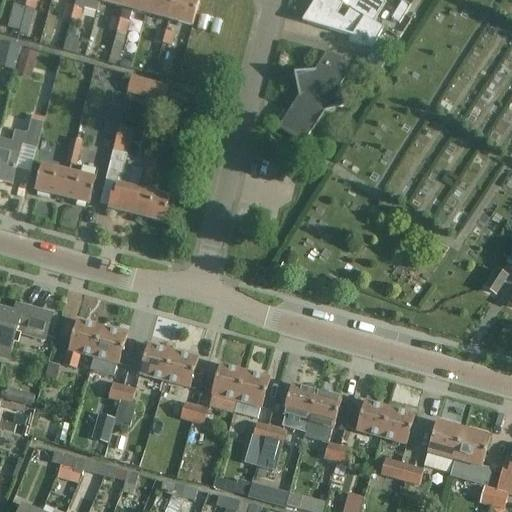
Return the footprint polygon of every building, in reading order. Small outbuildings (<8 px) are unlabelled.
[(26,8),(27,0),(18,0),(17,6),(26,8)] [(37,0),(27,0),(26,8),(34,10),(37,0)] [(76,0),(74,9),(71,20),(71,21),(79,23),(82,10),(97,14),(100,2),(101,3),(101,0),(76,0)] [(101,0),(101,3),(123,8),(124,9),(125,0),(101,0)] [(123,8),(120,20),(120,21),(117,33),(116,33),(108,64),(117,66),(132,11),(146,15),(150,0),(125,0),(124,9),(123,8)] [(169,21),(174,0),(150,0),(146,15),(169,21)] [(174,0),(169,21),(173,22),(192,27),(199,0),(174,0)] [(370,49),(383,29),(365,18),(364,18),(335,0),(315,0),(303,21),(302,22),(303,23),(350,37),(348,42),(370,49)] [(335,0),(364,18),(365,18),(376,0),(335,0)] [(397,11),(404,15),(410,7),(402,2),(397,11)] [(71,20),(74,9),(66,6),(62,18),(71,20)] [(404,15),(397,11),(391,20),(398,25),(404,15)] [(120,21),(120,20),(112,18),(108,30),(116,33),(117,33),(120,21)] [(154,43),(162,45),(165,33),(157,31),(154,43)] [(175,35),(165,33),(162,45),(171,47),(175,35)] [(20,48),(0,42),(0,68),(14,72),(20,48)] [(23,50),(16,74),(30,78),(36,54),(23,50)] [(299,96),(287,114),(278,129),(303,145),(324,112),(344,108),(340,87),(352,68),(327,52),(314,71),(294,76),(299,96)] [(369,55),(364,64),(378,73),(384,64),(369,55)] [(43,78),(46,64),(38,61),(33,76),(43,78)] [(131,77),(127,94),(146,99),(160,102),(165,103),(168,90),(169,87),(131,77)] [(168,90),(165,103),(162,112),(179,117),(182,106),(185,107),(188,95),(168,90)] [(3,140),(0,139),(0,183),(12,186),(22,145),(37,149),(43,124),(32,121),(28,136),(15,132),(12,142),(3,140)] [(70,166),(77,141),(71,140),(65,164),(70,166)] [(82,142),(77,141),(70,166),(76,167),(82,142)] [(113,152),(108,172),(103,191),(113,193),(109,210),(136,217),(142,191),(119,186),(127,156),(113,152)] [(145,158),(142,170),(153,173),(157,161),(145,158)] [(41,167),(40,172),(35,192),(62,199),(68,173),(41,167)] [(150,185),(153,173),(142,170),(138,182),(150,185)] [(68,173),(62,199),(89,205),(96,180),(68,173)] [(142,191),(136,217),(163,224),(170,198),(142,191)] [(496,271),(493,277),(485,288),(495,295),(506,278),(496,271)] [(45,340),(46,335),(52,316),(17,306),(14,314),(0,309),(0,357),(9,360),(17,332),(45,340)] [(68,350),(63,367),(76,370),(80,355),(94,358),(102,330),(77,323),(71,342),(69,350),(68,350)] [(94,358),(90,373),(113,379),(117,365),(119,365),(121,356),(127,337),(102,330),(94,358)] [(165,383),(173,354),(148,347),(139,376),(165,383)] [(173,354),(165,383),(190,390),(198,360),(173,354)] [(49,365),(45,380),(56,383),(60,367),(49,365)] [(236,403),(244,374),(219,367),(211,396),(236,403)] [(236,403),(237,403),(234,411),(258,418),(260,409),(261,410),(269,381),(244,374),(236,403)] [(113,385),(103,421),(113,424),(124,388),(113,385)] [(291,387),(286,406),(283,415),(285,416),(282,426),(291,429),(305,432),(316,394),(291,387)] [(124,388),(113,424),(130,429),(136,407),(131,405),(135,391),(124,388)] [(8,389),(5,400),(32,408),(35,396),(8,389)] [(341,401),(316,394),(305,432),(306,433),(304,439),(328,445),(332,429),(333,429),(341,401)] [(364,403),(359,422),(356,432),(381,439),(389,410),(364,403)] [(185,405),(175,440),(184,443),(191,423),(196,408),(185,405)] [(207,411),(196,408),(191,423),(203,427),(207,411)] [(414,417),(389,410),(381,439),(406,446),(414,417)] [(436,423),(423,468),(449,475),(453,461),(454,462),(463,431),(436,423)] [(68,427),(59,425),(55,441),(64,444),(68,427)] [(245,464),(256,467),(267,428),(257,425),(245,464)] [(267,428),(256,467),(274,473),(285,433),(267,428)] [(490,438),(463,431),(454,462),(481,469),(490,438)] [(117,437),(114,449),(122,452),(125,439),(117,437)] [(329,445),(324,460),(335,464),(340,448),(329,445)] [(340,448),(335,464),(346,468),(351,452),(340,448)] [(62,466),(66,457),(54,454),(51,463),(61,466),(62,466)] [(491,455),(484,481),(496,484),(503,458),(491,455)] [(87,463),(66,457),(62,466),(61,466),(57,480),(79,486),(83,472),(87,463)] [(497,492),(495,492),(491,507),(492,508),(491,511),(502,511),(503,511),(504,511),(508,496),(511,496),(511,460),(506,459),(497,492)] [(385,461),(381,477),(406,484),(411,468),(385,461)] [(87,463),(83,472),(104,478),(108,468),(96,465),(87,463)] [(117,471),(108,468),(104,478),(114,481),(115,478),(125,481),(126,482),(130,474),(127,473),(117,471)] [(422,471),(411,468),(406,484),(418,487),(422,471)] [(138,476),(130,474),(126,482),(125,481),(121,494),(117,505),(128,510),(133,497),(138,476)] [(153,481),(139,477),(135,495),(149,498),(153,481)] [(246,498),(251,485),(237,481),(236,485),(215,479),(213,488),(246,498)] [(184,500),(188,489),(162,483),(158,495),(171,498),(162,511),(177,511),(184,500)] [(198,491),(188,489),(184,500),(195,502),(198,491)] [(491,507),(495,492),(485,489),(481,505),(491,507)] [(226,511),(230,501),(218,497),(215,508),(226,511)] [(303,498),(299,511),(303,511),(322,511),(325,504),(303,497),(303,498)] [(230,501),(226,511),(225,511),(249,511),(252,506),(230,501)]
